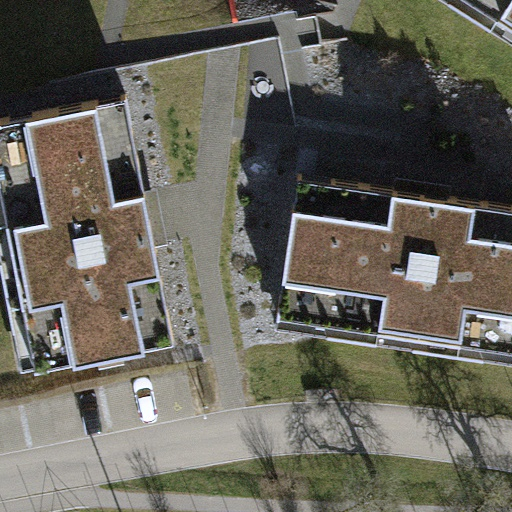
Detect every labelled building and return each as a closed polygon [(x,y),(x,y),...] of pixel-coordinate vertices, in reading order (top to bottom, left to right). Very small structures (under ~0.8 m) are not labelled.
[(511,0),(449,0),(511,39),(511,0)] [(0,123),(0,222),(5,251),(149,226),(127,102),(0,123)] [(426,202),(301,184),(279,334),(403,352),(426,202)] [(511,214),(426,202),(403,352),(511,368),(511,214)] [(5,251),(27,376),(171,351),(149,226),(5,251)]
